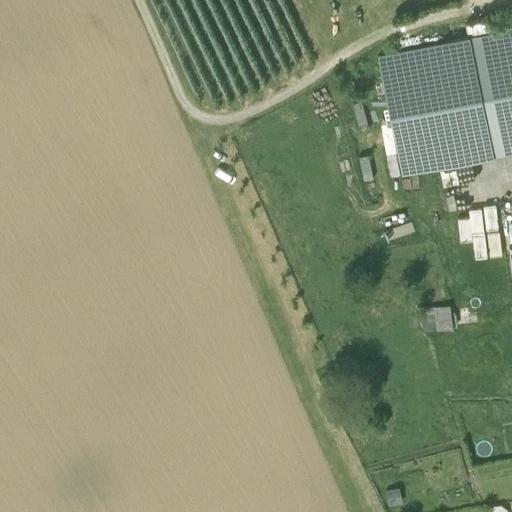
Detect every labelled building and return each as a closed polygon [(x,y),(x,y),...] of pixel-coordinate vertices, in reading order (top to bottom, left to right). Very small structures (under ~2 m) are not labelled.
[(401,174),(493,155),(511,150),(511,28),(377,56),(401,174)] [(365,122),(360,98),(350,100),(355,124),(365,122)] [(489,206),(487,173),(448,175),(450,208),(489,206)] [(452,302),(427,306),(431,330),(456,326),(452,302)] [(403,502),(399,486),(386,489),(390,505),(403,502)]
